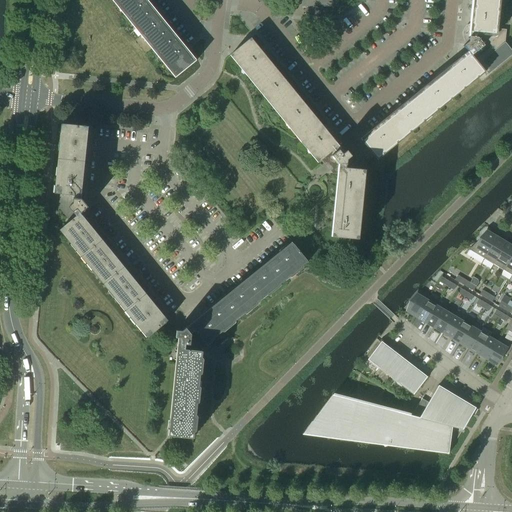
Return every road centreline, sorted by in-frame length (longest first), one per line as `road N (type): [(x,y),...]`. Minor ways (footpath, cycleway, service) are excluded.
road 1 (tertiary): [(479,509),(27,484)]
road 2 (tertiary): [(27,484),(33,380),(8,300),(29,97)]
road 3 (tertiary): [(26,503),(310,511)]
road 4 (residential): [(29,97),(156,109),(173,103),(211,71),(220,0)]
road 5 (residential): [(502,405),(396,320)]
